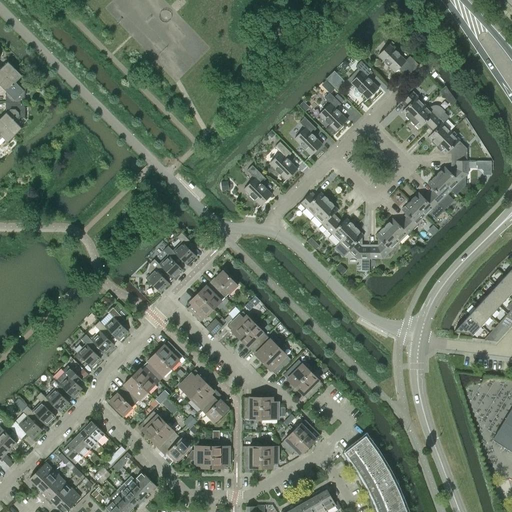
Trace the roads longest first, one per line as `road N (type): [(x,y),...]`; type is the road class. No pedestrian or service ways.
road 1 (residential): [(266,230),(216,226),(0,9)]
road 2 (residential): [(418,339),(362,312),(291,242),(266,230)]
road 3 (tertiary): [(459,511),(427,425),(418,339)]
road 4 (residential): [(292,407),(167,305)]
road 5 (residential): [(333,158),(373,197),(407,165),(366,124)]
road 6 (residential): [(209,495),(188,495),(92,399)]
road 7 (tertiary): [(511,204),(456,262),(427,309)]
road 8 (residential): [(0,491),(92,399)]
road 9 (tertiary): [(427,309),(511,220)]
road 10 (residential): [(92,399),(102,376),(167,305)]
road 11 (residential): [(318,453),(248,495),(209,495)]
